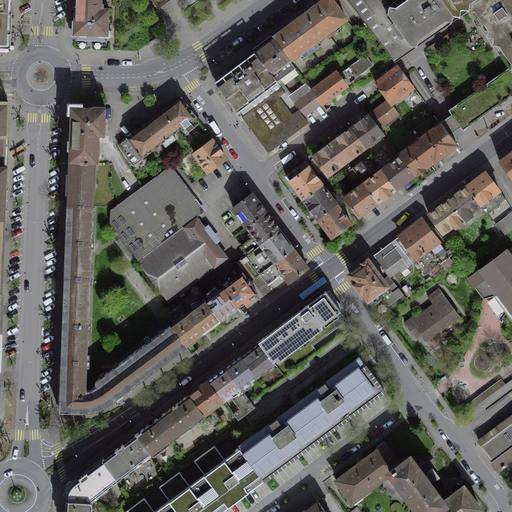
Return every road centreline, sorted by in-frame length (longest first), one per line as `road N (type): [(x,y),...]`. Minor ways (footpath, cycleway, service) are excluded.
road 1 (secondary): [(23,468),(41,99)]
road 2 (tertiary): [(39,478),(329,269)]
road 3 (tertiary): [(329,269),(511,132)]
road 4 (residential): [(421,394),(259,511)]
road 5 (residential): [(329,269),(421,394)]
road 6 (residential): [(421,394),(508,511)]
road 7 (residential): [(177,64),(256,173)]
road 8 (residential): [(256,173),(329,269)]
